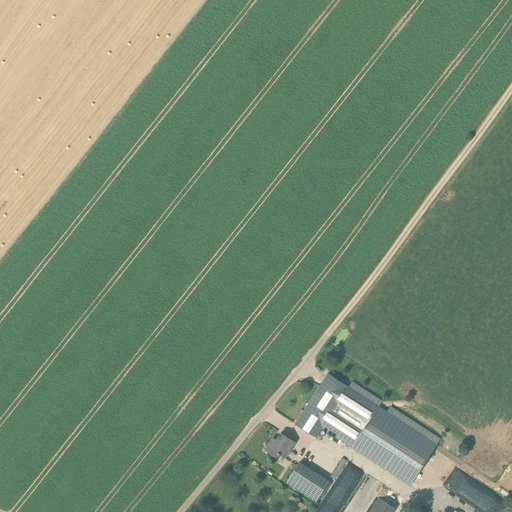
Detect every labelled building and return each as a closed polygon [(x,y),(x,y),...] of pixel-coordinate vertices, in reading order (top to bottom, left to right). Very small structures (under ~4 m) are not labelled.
[(328,374),(322,383),(295,425),(316,438),(322,429),(352,448),(368,424),(360,418),(371,402),(328,374)] [(352,448),(400,479),(411,486),(411,485),(416,488),(418,485),(413,482),(419,474),(424,477),(425,474),(421,471),(425,464),(430,467),(432,464),(427,461),(428,460),(432,463),(434,460),(430,457),(435,448),(440,451),(442,448),(437,445),(438,444),(380,406),(352,448)] [(270,443),(265,451),(276,458),(278,455),(285,459),(296,443),(281,433),(273,445),(270,443)] [(329,482),(300,462),(286,483),(316,502),(329,482)] [(334,509),(339,511),(345,511),(365,474),(346,464),(324,507),(333,511),(334,509)] [(378,498),(369,511),(393,511),(396,509),(378,498)]
